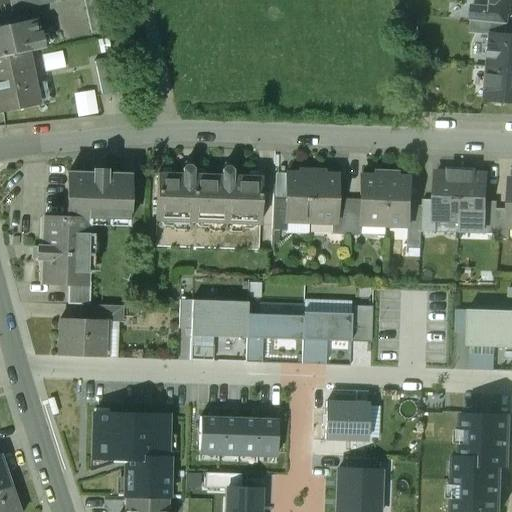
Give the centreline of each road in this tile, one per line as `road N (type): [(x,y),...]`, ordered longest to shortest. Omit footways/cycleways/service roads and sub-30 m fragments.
road 1 (residential): [(169,134),(511,142)]
road 2 (residential): [(20,371),(302,379)]
road 3 (residential): [(302,379),(511,382)]
road 4 (residential): [(0,149),(169,134)]
road 5 (residential): [(20,371),(65,511)]
road 6 (unclassified): [(169,134),(147,0)]
